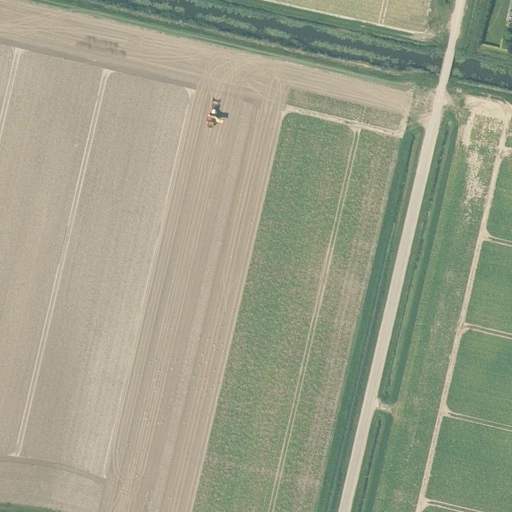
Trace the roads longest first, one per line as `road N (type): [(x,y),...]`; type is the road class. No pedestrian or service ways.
road 1 (unclassified): [(343,511),(461,0)]
road 2 (track): [(511,105),(446,98),(32,0)]
road 3 (track): [(245,0),(419,38),(456,21)]
